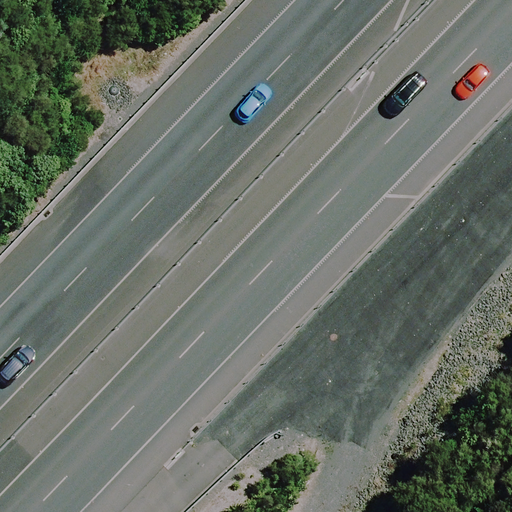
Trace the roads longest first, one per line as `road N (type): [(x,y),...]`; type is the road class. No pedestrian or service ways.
road 1 (motorway): [(511,22),(47,511)]
road 2 (motorway): [(0,350),(338,0)]
road 3 (track): [(318,511),(385,374),(385,337),(361,309)]
